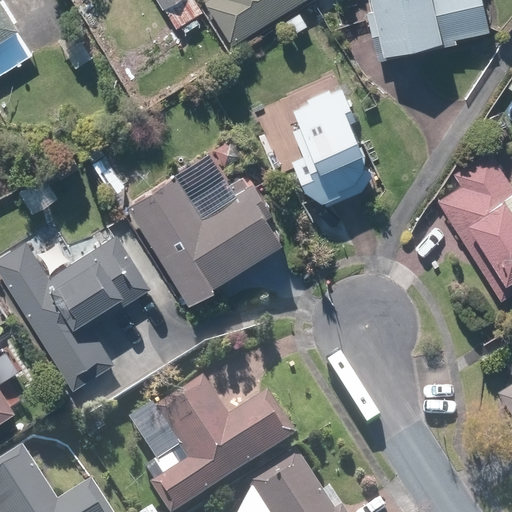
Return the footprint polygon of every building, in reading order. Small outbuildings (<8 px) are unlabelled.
[(6,0),(0,0),(0,41),(24,27),(6,0)] [(158,0),(165,11),(182,0),(158,0)] [(205,0),(232,44),(304,0),(205,0)] [(491,29),(484,0),(373,0),(376,10),(368,12),(380,60),(458,41),(457,37),(491,29)] [(305,153),(293,158),(307,190),(327,206),(364,190),(375,171),(365,168),(367,149),(354,119),(359,117),(344,85),(333,90),(331,87),(308,97),(310,101),(294,108),(302,125),(293,129),(305,153)] [(462,184),(439,199),(503,299),(511,292),(511,183),(490,148),(454,172),(462,184)] [(179,172),(129,204),(191,303),(218,285),(217,283),(291,237),(256,181),(205,213),(179,172)] [(28,238),(0,255),(0,271),(74,388),(117,361),(92,323),(153,285),(119,232),(51,275),(28,238)] [(511,352),(504,358),(511,370),(511,380),(499,389),(511,410),(511,424),(509,426),(511,430),(511,352)] [(150,486),(166,511),(185,511),(298,439),(269,393),(230,418),(203,377),(153,409),(187,462),(150,486)] [(0,422),(19,411),(0,380),(0,422)] [(114,511),(94,481),(60,503),(23,447),(0,462),(0,511),(114,511)] [(348,511),(344,506),(336,511),(296,451),(248,483),(267,511),(348,511)]
